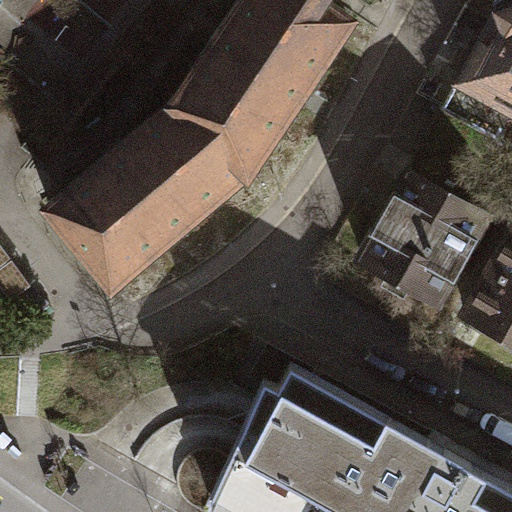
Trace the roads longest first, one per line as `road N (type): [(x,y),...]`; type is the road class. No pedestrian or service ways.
road 1 (residential): [(439,0),(340,181),(268,278)]
road 2 (residential): [(268,278),(511,412)]
road 3 (residential): [(268,278),(155,338)]
